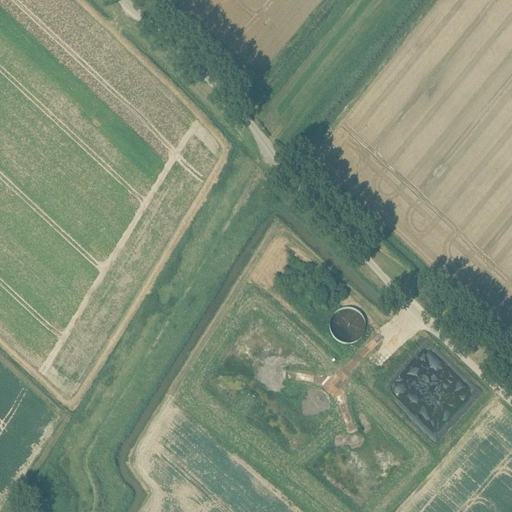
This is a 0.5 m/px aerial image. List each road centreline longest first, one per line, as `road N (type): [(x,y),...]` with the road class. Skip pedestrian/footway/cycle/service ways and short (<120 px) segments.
road 1 (unclassified): [(511,404),(417,317),(270,157),(238,111),(119,0)]
road 2 (track): [(410,0),(270,157)]
